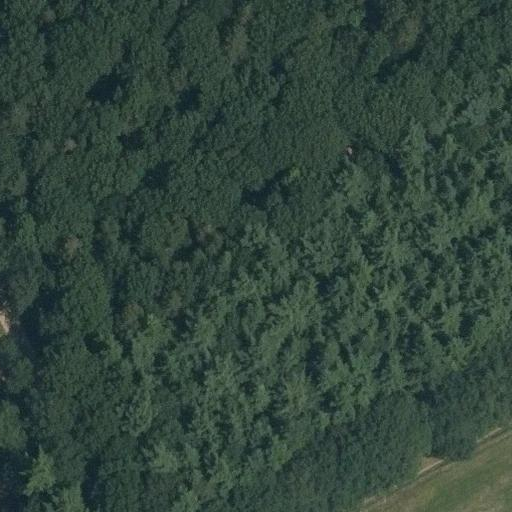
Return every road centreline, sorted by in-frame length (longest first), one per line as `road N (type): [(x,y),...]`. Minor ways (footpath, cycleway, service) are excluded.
road 1 (track): [(511,415),(330,511)]
road 2 (track): [(56,433),(0,324)]
